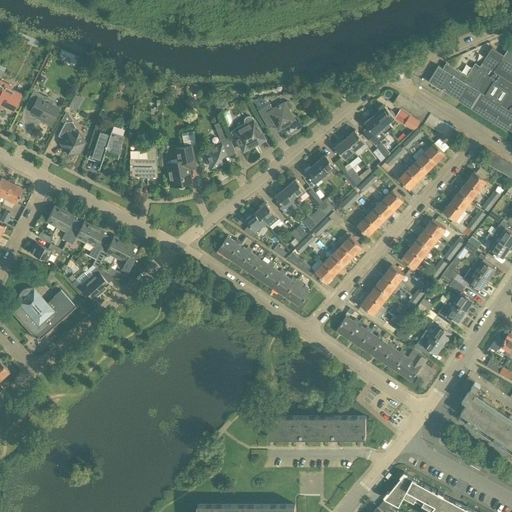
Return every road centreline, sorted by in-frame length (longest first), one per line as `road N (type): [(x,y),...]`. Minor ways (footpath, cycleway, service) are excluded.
road 1 (residential): [(180,248),(397,71)]
road 2 (residential): [(306,332),(481,134)]
road 3 (residential): [(35,370),(180,248)]
road 4 (residential): [(306,332),(180,248)]
road 5 (residential): [(180,248),(46,179)]
road 6 (residential): [(425,412),(306,332)]
road 7 (tertiary): [(425,412),(498,304)]
road 8 (residential): [(397,71),(511,23)]
road 9 (residential): [(511,499),(403,441)]
